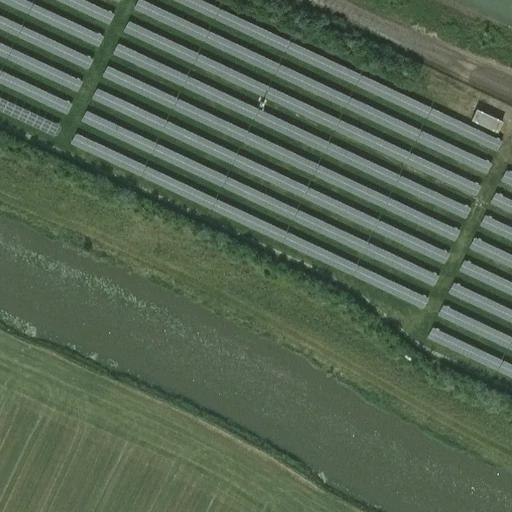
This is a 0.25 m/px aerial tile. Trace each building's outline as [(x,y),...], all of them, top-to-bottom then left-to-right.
[(84,0),(80,9),(108,23),(114,11),(91,0),(84,0)] [(158,43),(162,34),(129,18),(125,27),(158,43)] [(60,41),(54,53),(87,69),(93,57),(60,41)] [(119,42),(114,52),(145,66),(150,55),(119,42)] [(103,77),(137,91),(142,79),(108,65),(103,77)] [(92,101),(125,111),(130,98),(97,87),(92,101)] [(50,107),(67,111),(70,99),(53,94),(50,107)] [(477,108),(471,118),(496,131),(501,121),(477,108)] [(495,154),(502,138),(443,112),(436,129),(495,154)] [(482,179),(491,159),(444,138),(414,203),(421,206),(413,223),(453,241),(460,227),(428,213),(431,207),(462,221),(470,201),(471,202),(481,179),(482,179)] [(511,183),(511,169),(507,166),(501,178),(511,183)] [(477,234),(473,241),(501,258),(505,251),(477,234)]
